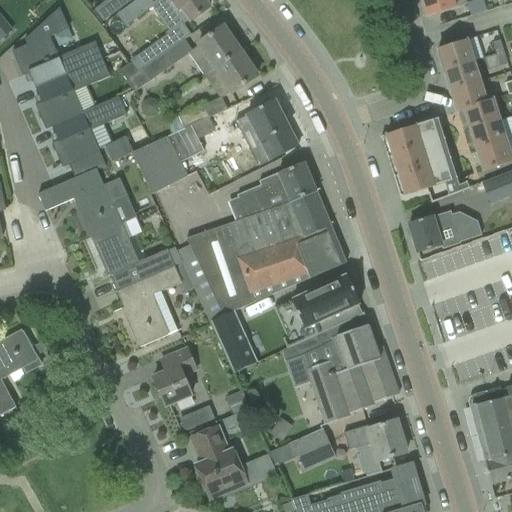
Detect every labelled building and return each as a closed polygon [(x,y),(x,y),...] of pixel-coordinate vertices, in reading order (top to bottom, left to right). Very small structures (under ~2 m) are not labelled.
[(138,0),(117,15),(126,27),(152,8),(146,0),(138,0)] [(119,0),(125,8),(136,0),(119,0)] [(158,0),(153,4),(161,14),(170,7),(176,15),(181,12),(188,23),(190,21),(190,22),(194,19),(209,8),(203,0),(158,0)] [(421,0),(427,17),(458,8),(457,7),(466,5),(464,0),(421,0)] [(483,0),(468,5),(470,15),(486,10),(483,0)] [(104,3),(93,11),(103,24),(114,17),(105,5),(104,3)] [(27,46),(12,52),(17,64),(23,77),(24,77),(29,75),(32,81),(35,89),(102,60),(95,43),(59,58),(54,48),(50,38),(69,30),(60,9),(59,9),(24,41),(27,46)] [(0,16),(0,42),(13,32),(0,16)] [(167,36),(130,63),(131,65),(137,73),(164,55),(191,36),(184,26),(182,23),(172,30),(166,34),(167,36)] [(196,65),(205,78),(240,52),(223,28),(198,45),(199,46),(188,54),(196,65)] [(437,50),(444,71),(473,62),(467,41),(448,47),(448,46),(442,48),(442,49),(437,50)] [(500,41),(492,44),(496,55),(504,53),(500,41)] [(212,89),(220,100),(231,93),(233,95),(258,77),(240,52),(205,78),(212,89)] [(504,53),(496,55),(499,67),(507,64),(504,53)] [(121,71),(136,93),(150,83),(173,68),(164,55),(137,73),(131,65),(121,71)] [(36,105),(35,106),(41,119),(45,129),(46,131),(52,128),(52,127),(83,114),(83,113),(78,103),(74,93),(87,87),(110,77),(102,60),(35,89),(38,96),(41,103),(36,105)] [(473,62),(444,71),(450,92),(480,83),(473,62)] [(480,83),(450,92),(457,113),(464,111),(464,110),(486,103),(486,102),(480,83)] [(53,144),(52,145),(57,157),(61,166),(62,169),(69,166),(99,152),(98,150),(94,141),(90,131),(104,125),(126,116),(119,97),(95,107),(83,113),(83,114),(52,127),(52,128),(55,135),(58,142),(53,144)] [(486,103),(464,110),(464,111),(470,130),(500,121),(493,100),(486,102),(486,103)] [(275,102),(235,122),(258,167),(298,147),(275,102)] [(168,124),(172,134),(191,126),(209,118),(204,106),(179,117),(180,119),(168,124)] [(391,135),(386,136),(405,197),(452,182),(433,121),(398,133),(397,132),(391,134),(391,135)] [(500,121),(470,130),(477,151),(506,142),(500,121)] [(172,134),(167,136),(168,138),(180,162),(200,153),(203,151),(191,126),(172,134)] [(112,144),(108,146),(115,161),(133,153),(125,137),(112,144)] [(133,154),(153,195),(188,178),(168,138),(133,154)] [(511,161),(506,142),(477,151),(483,173),(511,163),(511,161)] [(99,152),(69,166),(75,180),(96,170),(105,166),(99,152)] [(237,222),(187,239),(190,247),(222,318),(235,312),(241,310),(311,279),(298,241),(331,227),(304,164),(283,173),(271,178),(260,182),(262,186),(258,188),(249,192),(238,196),(239,199),(247,219),(237,222)] [(76,199),(92,237),(136,218),(128,198),(111,205),(96,170),(54,188),(38,195),(46,212),(76,199)] [(511,197),(511,172),(485,183),(482,184),(490,206),(511,197)] [(409,225),(408,225),(418,254),(436,248),(441,246),(442,250),(460,244),(459,242),(467,239),(481,235),(479,229),(465,233),(459,214),(451,216),(450,212),(427,219),(409,225)] [(136,218),(92,237),(105,267),(108,266),(112,275),(109,276),(116,292),(174,267),(166,250),(136,263),(120,226),(137,219),(136,218)] [(450,282),(464,278),(459,260),(418,271),(432,323),(459,316),(450,282)] [(174,267),(116,292),(124,309),(126,308),(130,317),(128,319),(140,347),(140,348),(159,340),(167,337),(150,297),(181,284),(174,267)] [(292,347),(293,347),(363,316),(362,315),(361,315),(357,306),(358,305),(346,278),(275,310),(288,338),(284,340),(287,349),(292,347)] [(235,312),(222,318),(211,322),(233,373),(257,363),(235,312)] [(301,357),(307,373),(329,365),(334,378),(355,370),(351,361),(377,352),(376,350),(363,316),(293,347),(298,358),(301,357)] [(511,327),(488,334),(485,323),(454,331),(467,383),(499,375),(496,365),(511,360),(511,327)] [(0,416),(5,424),(17,418),(13,410),(16,408),(0,379),(22,368),(26,376),(42,367),(38,359),(37,357),(47,352),(42,343),(33,349),(24,332),(0,345),(0,416)] [(311,384),(325,427),(351,418),(350,416),(375,407),(374,404),(399,396),(382,348),(376,350),(377,352),(351,361),(355,370),(334,378),(329,365),(307,373),(311,384)] [(153,378),(166,408),(191,397),(182,376),(195,371),(187,350),(161,361),(166,373),(153,378)] [(511,426),(511,388),(470,400),(479,436),(511,426)] [(233,414),(251,407),(243,392),(227,399),(233,414)] [(232,416),(237,425),(255,417),(251,407),(233,414),(234,415),(232,416)] [(190,416),(179,420),(185,433),(196,429),(190,416)] [(282,419),(270,436),(282,444),(294,428),(282,419)] [(368,428),(345,435),(350,451),(357,449),(365,474),(380,469),(378,463),(385,461),(407,454),(396,422),(376,428),(369,430),(368,428)] [(511,426),(479,436),(486,462),(511,454),(511,426)] [(217,428),(191,439),(202,464),(196,467),(210,500),(217,497),(247,485),(274,473),(267,457),(240,469),(232,451),(228,453),(217,428)] [(322,431),(290,445),(295,458),(329,444),(322,431)] [(485,462),(491,486),(511,480),(511,454),(486,462),(485,462)] [(310,495),(292,501),(296,511),(423,511),(421,504),(420,505),(413,483),(399,487),(397,480),(400,480),(399,478),(393,481),(381,484),(381,487),(371,487),(361,490),(351,493),(342,498),(341,496),(327,501),(327,502),(330,501),(332,509),(319,511),(312,511),(311,506),(308,497),(310,497),(310,495)] [(292,503),(282,507),(284,511),(294,511),(295,511),(292,503)]
